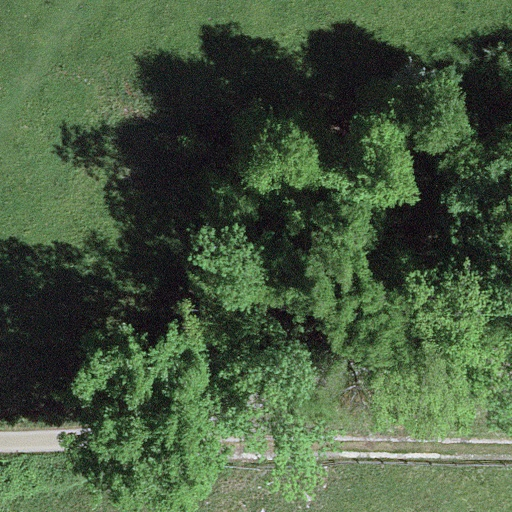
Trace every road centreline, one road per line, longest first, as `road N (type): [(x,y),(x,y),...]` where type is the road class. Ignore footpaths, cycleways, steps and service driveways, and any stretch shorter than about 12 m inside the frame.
road 1 (residential): [(511,338),(335,390),(139,430),(0,443)]
road 2 (track): [(139,430),(241,451),(511,451)]
